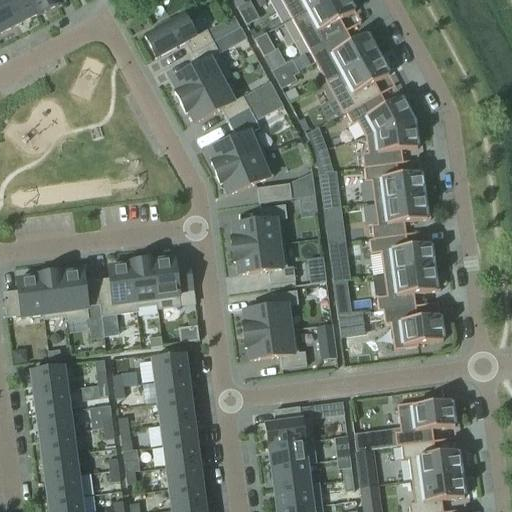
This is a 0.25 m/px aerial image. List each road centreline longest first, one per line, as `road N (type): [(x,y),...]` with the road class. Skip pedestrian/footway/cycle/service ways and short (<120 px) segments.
road 1 (residential): [(481,368),(447,107),(389,0)]
road 2 (residential): [(198,230),(192,193),(114,45),(83,36),(0,75)]
road 3 (residential): [(224,402),(481,368)]
road 4 (residential): [(0,256),(198,230)]
road 5 (residential): [(224,402),(198,230)]
road 6 (residential): [(501,511),(481,368)]
